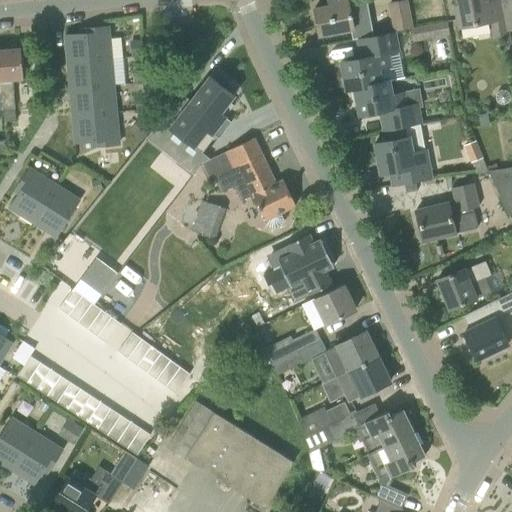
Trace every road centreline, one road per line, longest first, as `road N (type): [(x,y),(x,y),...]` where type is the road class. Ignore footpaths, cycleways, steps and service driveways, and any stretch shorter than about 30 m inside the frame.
road 1 (residential): [(468,476),(243,0)]
road 2 (residential): [(0,11),(121,0)]
